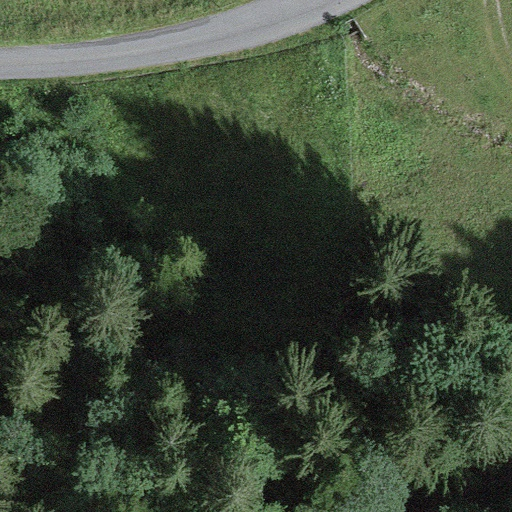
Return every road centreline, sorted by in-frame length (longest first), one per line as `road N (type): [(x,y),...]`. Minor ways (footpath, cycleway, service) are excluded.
road 1 (unclassified): [(0,61),(199,39),(317,0)]
road 2 (track): [(379,511),(511,441)]
